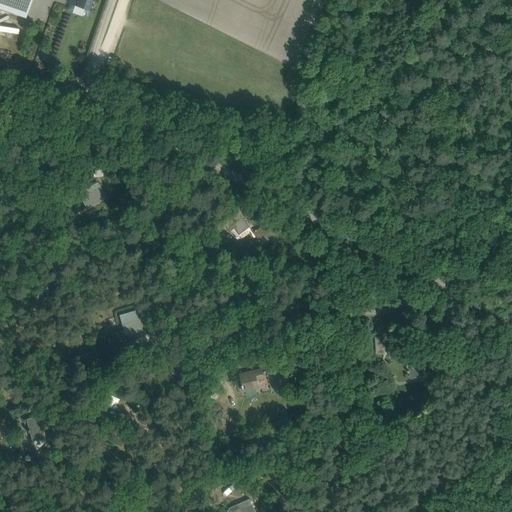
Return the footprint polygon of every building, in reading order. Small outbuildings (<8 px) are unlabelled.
[(0,0),(0,7),(26,16),(31,0),(0,0)] [(69,0),(68,2),(91,10),(94,0),(69,0)] [(0,40),(9,44),(11,39),(0,34),(0,40)] [(78,192),(81,197),(86,207),(105,197),(97,182),(78,192)] [(239,212),(235,215),(223,225),(228,232),(233,228),(238,234),(249,225),(239,212)] [(265,223),(253,232),(259,239),(271,230),(265,223)] [(142,330),(141,325),(136,310),(119,315),(125,335),(142,330)] [(384,337),(376,337),(377,353),(385,353),(384,337)] [(415,359),(407,361),(408,366),(407,366),(408,373),(409,372),(411,377),(424,374),(422,363),(428,362),(426,354),(414,357),(415,359)] [(178,375),(190,365),(184,358),(172,368),(178,375)] [(243,391),(248,390),(257,388),(256,379),(263,378),(261,369),(239,374),(241,384),(240,384),(241,387),(242,387),(243,391)] [(363,398),(372,395),(369,389),(361,392),(363,398)] [(109,406),(114,397),(106,393),(102,402),(109,406)] [(25,413),(31,435),(44,431),(42,423),(49,421),(45,408),(25,413)] [(232,511),(239,509),(239,511),(255,511),(249,499),(228,508),(230,511),(232,511)]
